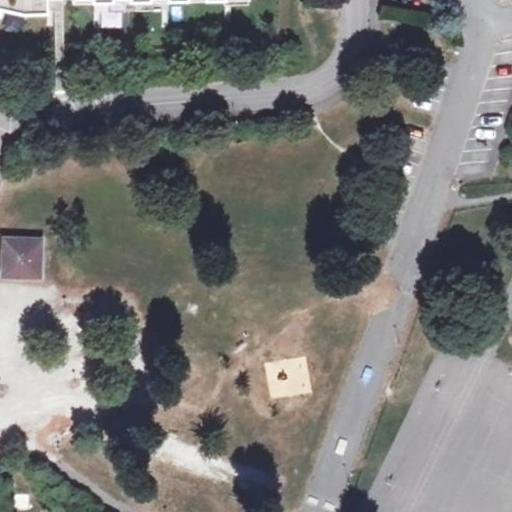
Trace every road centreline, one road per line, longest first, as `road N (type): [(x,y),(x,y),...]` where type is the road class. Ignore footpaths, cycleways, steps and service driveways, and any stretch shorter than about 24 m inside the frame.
road 1 (residential): [(363,0),(365,44),(301,94),(50,116),(0,131)]
road 2 (residential): [(465,0),(483,18),(402,268)]
